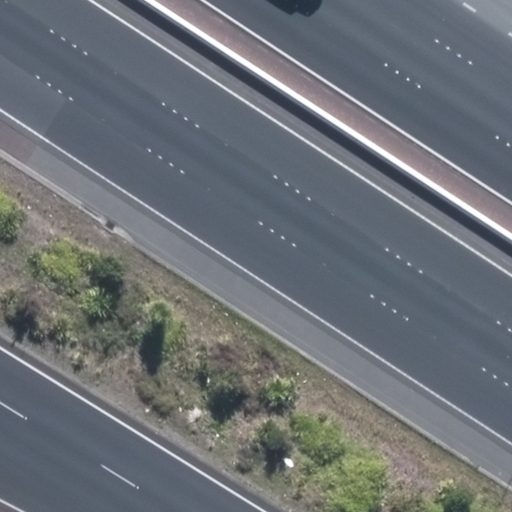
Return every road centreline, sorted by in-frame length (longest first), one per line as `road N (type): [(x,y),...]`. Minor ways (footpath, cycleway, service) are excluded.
road 1 (motorway): [(511,389),(0,56)]
road 2 (motorway): [(177,511),(0,402)]
road 3 (motorway): [(380,0),(511,85)]
